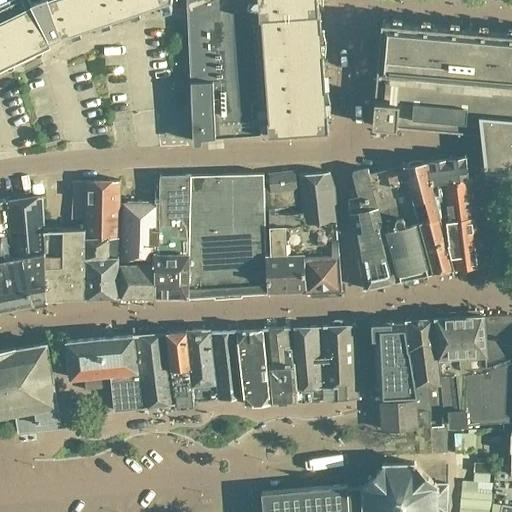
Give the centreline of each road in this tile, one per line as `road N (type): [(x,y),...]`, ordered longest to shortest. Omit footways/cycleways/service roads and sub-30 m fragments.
road 1 (unclassified): [(0,174),(340,149)]
road 2 (unclassified): [(228,485),(205,478),(0,499)]
road 3 (unclassified): [(228,485),(317,471),(359,454)]
